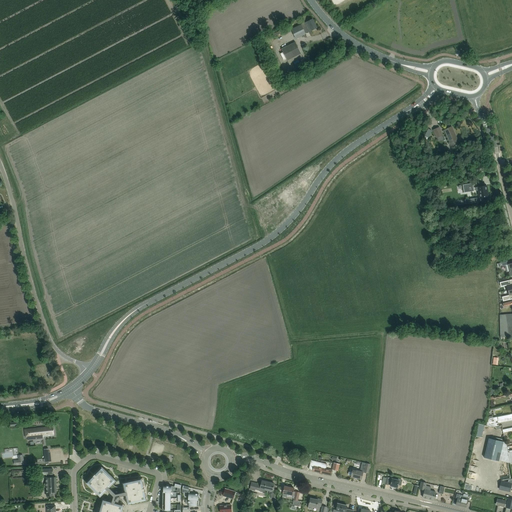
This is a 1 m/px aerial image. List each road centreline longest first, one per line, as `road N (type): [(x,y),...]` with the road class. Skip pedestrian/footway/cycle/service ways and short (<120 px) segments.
road 1 (tertiary): [(418,106),(342,152),(263,242),(134,309),(115,329)]
road 2 (unclassified): [(88,369),(50,341),(0,163)]
road 3 (tertiary): [(458,511),(249,457)]
road 4 (residential): [(79,464),(96,455),(157,474),(149,511)]
road 5 (tertiary): [(72,391),(93,410),(181,437)]
